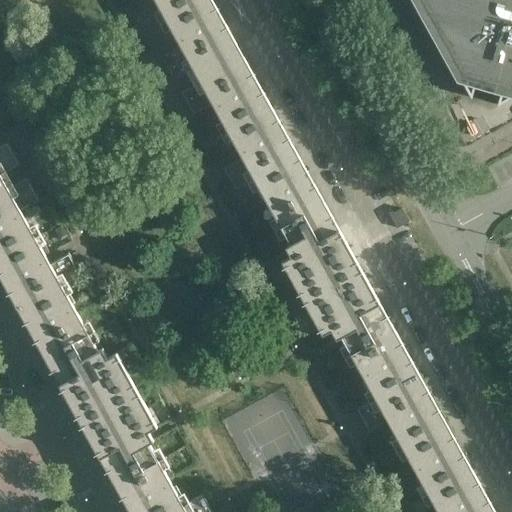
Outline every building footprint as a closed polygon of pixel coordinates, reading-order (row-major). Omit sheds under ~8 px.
[(202,0),(153,0),(165,21),(202,0)] [(226,131),(271,107),(241,52),(211,0),(202,0),(165,21),(180,47),(161,57),(172,78),(173,80),(192,70),(196,76),(199,82),(180,92),(193,115),(212,105),(226,131)] [(511,0),(417,0),(471,98),(472,98),(476,82),(502,89),(497,105),(498,105),(511,97),(511,0)] [(298,156),(271,107),(226,131),(241,158),(222,168),(235,191),(254,181),(298,156)] [(39,200),(26,178),(8,188),(5,182),(1,175),(19,165),(7,142),(0,146),(0,256),(35,238),(20,211),(39,200)] [(324,204),(298,156),(254,181),(280,228),(324,204)] [(392,327),(324,204),(280,228),(289,245),(285,248),(290,257),(281,262),(322,336),(331,331),(336,340),(341,338),(348,352),(392,327)] [(409,222),(401,209),(390,216),(397,229),(409,222)] [(81,276),(76,268),(68,254),(49,264),(35,238),(0,256),(0,278),(18,311),(62,287),(81,276)] [(88,334),(76,312),(62,287),(18,311),(44,359),(88,334)] [(418,375),(392,327),(348,352),(374,399),(418,375)] [(157,427),(137,390),(116,353),(107,358),(102,349),(98,351),(88,334),(44,359),(112,482),(157,458),(149,444),(153,442),(148,432),(157,427)] [(418,375),(374,399),(356,409),(368,432),(387,422),(401,447),(445,423),(418,375)] [(472,471),(445,423),(401,447),(427,495),(472,471)] [(170,511),(183,505),(173,487),(157,458),(112,482),(128,511),(170,511)] [(494,511),(472,471),(427,495),(436,511),(494,511)] [(211,511),(202,495),(183,505),(170,511),(211,511)]
